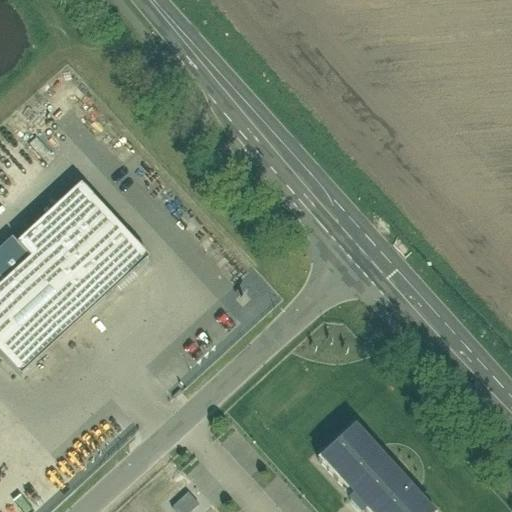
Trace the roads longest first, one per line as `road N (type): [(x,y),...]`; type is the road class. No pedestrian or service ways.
road 1 (unclassified): [(92,511),(376,256)]
road 2 (tertiary): [(376,256),(148,0)]
road 3 (tertiary): [(511,407),(376,256)]
